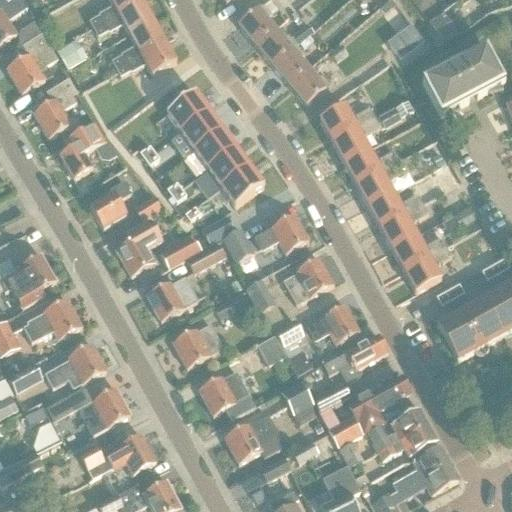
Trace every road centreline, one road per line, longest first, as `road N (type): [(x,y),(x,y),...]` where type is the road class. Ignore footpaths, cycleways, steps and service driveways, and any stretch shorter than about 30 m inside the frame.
road 1 (residential): [(482,491),(296,163),(182,0)]
road 2 (residential): [(219,511),(0,133)]
